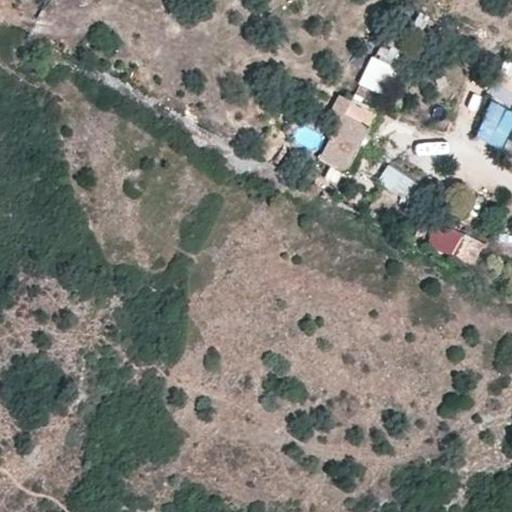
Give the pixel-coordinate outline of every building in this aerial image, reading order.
[(357,81),(378,93),(394,66),(372,54),(357,81)] [(488,93),(508,103),(511,94),(511,64),(504,61),(488,93)] [(376,114),(351,101),(344,97),(336,112),(345,117),(320,160),(345,175),(376,114)] [(477,133),(503,142),(511,114),(511,108),(487,101),(477,133)] [(296,142),(316,146),(319,132),(299,128),(296,142)] [(430,194),(391,166),(380,181),(419,207),(430,194)] [(462,257),(469,236),(438,225),(430,246),(462,257)]
